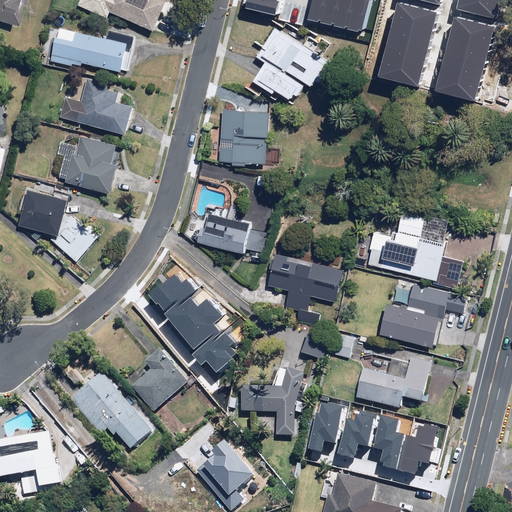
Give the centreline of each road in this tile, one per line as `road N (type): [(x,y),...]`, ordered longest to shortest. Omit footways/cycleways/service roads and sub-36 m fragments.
road 1 (residential): [(217,0),(162,217),(118,286),(9,367)]
road 2 (secondary): [(511,305),(471,470)]
